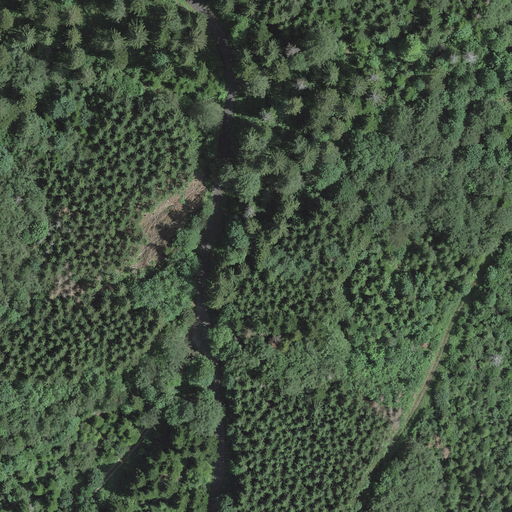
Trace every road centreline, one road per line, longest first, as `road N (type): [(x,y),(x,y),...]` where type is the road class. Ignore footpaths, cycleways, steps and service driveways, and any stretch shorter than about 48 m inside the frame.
road 1 (unclassified): [(188,0),(215,33),(231,86),(200,280),(218,417),(211,511)]
road 2 (track): [(353,511),(511,214)]
road 3 (track): [(72,511),(171,397),(204,325)]
